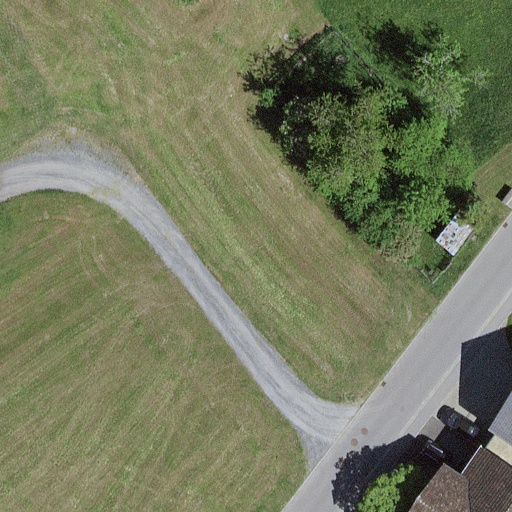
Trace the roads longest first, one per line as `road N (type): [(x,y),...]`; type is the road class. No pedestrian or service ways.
road 1 (track): [(365,463),(318,398),(142,200),(113,178),(56,161),(24,166),(0,183)]
road 2 (residential): [(511,272),(328,511)]
